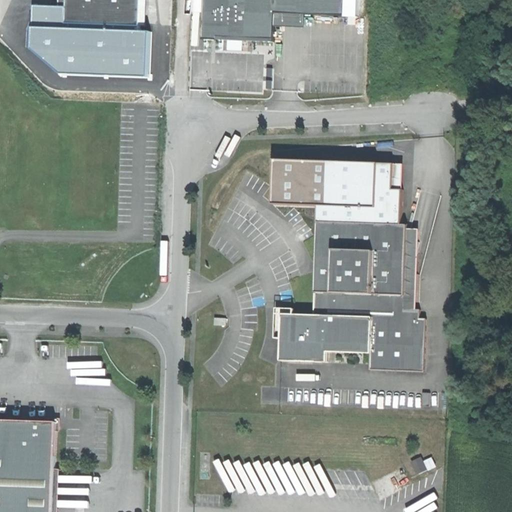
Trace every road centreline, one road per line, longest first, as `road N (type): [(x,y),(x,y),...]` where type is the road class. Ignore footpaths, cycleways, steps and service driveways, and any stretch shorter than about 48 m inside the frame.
road 1 (unclassified): [(194,128),(433,111)]
road 2 (unclassified): [(194,128),(182,148),(174,320)]
road 3 (residential): [(168,511),(174,320)]
road 4 (unclassified): [(174,320),(0,314)]
road 5 (track): [(183,0),(179,94),(194,128)]
